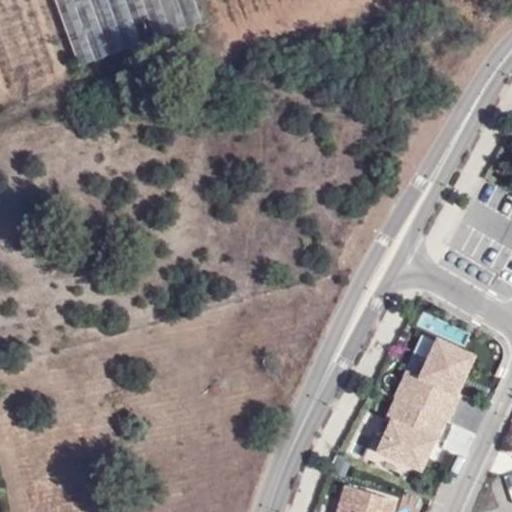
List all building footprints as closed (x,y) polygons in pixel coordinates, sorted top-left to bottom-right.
[(53,0),(77,66),(201,21),(193,0),(53,0)] [(472,352),(436,335),(417,374),(454,390),(472,352)] [(454,390),(417,374),(406,367),(386,416),(434,434),(439,437),(460,394),(454,390)] [(434,434),(386,416),(376,447),(418,470),(434,434)] [(511,474),(494,483),(496,488),(508,482),(511,489),(511,474)] [(389,511),(393,498),(342,479),(332,511),(389,511)]
